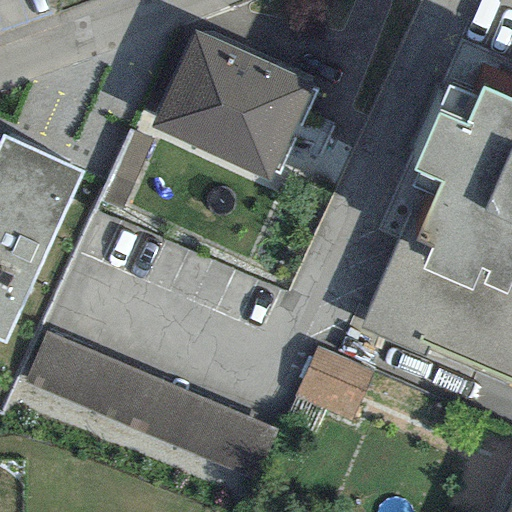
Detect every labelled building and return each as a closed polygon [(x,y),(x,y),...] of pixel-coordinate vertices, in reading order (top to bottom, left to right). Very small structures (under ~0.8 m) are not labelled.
[(311,78),(194,28),(153,123),(271,173),(311,78)] [(511,101),(482,88),(478,99),(447,86),(436,112),(411,170),(417,173),(411,187),(420,191),(360,329),(422,356),(427,344),(511,380),(511,101)] [(81,164),(2,129),(0,132),(0,330),(4,332),(81,164)] [(272,432),(43,335),(21,386),(250,483),(272,432)] [(372,379),(316,354),(295,402),(350,427),(372,379)]
